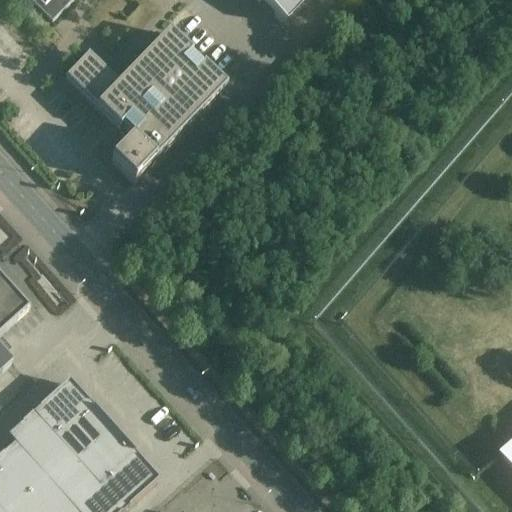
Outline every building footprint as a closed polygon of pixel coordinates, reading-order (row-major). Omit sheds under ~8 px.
[(26,0),(52,24),(75,0),(26,0)] [(255,0),(281,25),(304,0),(255,0)] [(276,78),(287,89),(340,33),(329,22),(276,78)] [(192,59),(168,36),(119,89),(88,58),(66,82),(120,134),(122,131),(134,142),(111,166),(134,188),(227,92),(203,70),(202,72),(190,61),(192,59)] [(511,145),(503,136),(461,181),(477,196),(511,157),(511,145)] [(0,336),(18,321),(28,312),(0,280),(0,375),(9,368),(0,357),(0,336)] [(8,442),(14,449),(0,462),(0,511),(128,511),(158,485),(69,387),(8,442)] [(511,453),(498,466),(511,479),(511,453)]
